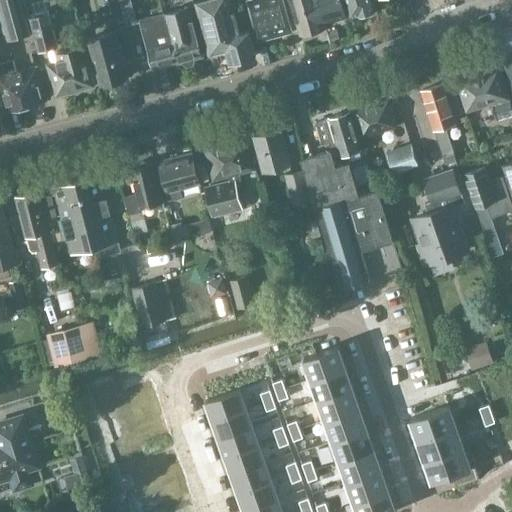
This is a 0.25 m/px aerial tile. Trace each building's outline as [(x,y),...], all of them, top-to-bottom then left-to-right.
[(0,0),(0,15),(6,39),(32,32),(23,0),(0,0)] [(98,0),(105,20),(122,15),(117,0),(98,0)] [(240,32),(231,0),(201,0),(194,2),(208,54),(212,53),(213,55),(224,53),(223,50),(225,50),(229,63),(256,55),(249,30),(240,32)] [(247,0),(258,40),(288,33),(279,0),(247,0)] [(326,26),(325,23),(318,0),(289,0),(300,34),(326,26)] [(318,0),(325,23),(346,16),(341,0),(318,0)] [(345,0),(350,15),(357,13),(358,14),(361,13),(363,17),(372,14),(370,10),(374,9),(371,0),(345,0)] [(133,7),(123,10),(127,25),(137,22),(133,7)] [(164,14),(177,63),(181,62),(185,66),(193,64),(194,58),(202,56),(188,8),(164,14)] [(43,13),(31,16),(40,50),(59,45),(50,11),(43,13)] [(144,34),(153,69),(177,63),(164,14),(153,17),(144,34)] [(336,29),(327,31),(330,40),(339,37),(336,29)] [(99,84),(127,77),(114,30),(86,37),(99,84)] [(76,55),(74,49),(64,52),(65,58),(49,63),(58,96),(95,86),(85,53),(76,55)] [(15,60),(6,62),(0,63),(0,85),(6,110),(25,104),(26,108),(37,105),(36,101),(46,99),(38,65),(17,71),(15,60)] [(511,112),(511,107),(499,65),(456,79),(466,111),(492,103),(496,117),(511,112)] [(443,82),(422,89),(435,132),(443,157),(454,153),(453,150),(445,124),(455,121),(443,82)] [(361,137),(396,126),(388,99),(353,110),(361,137)] [(328,117),(315,121),(322,143),(329,141),(332,149),(337,148),(339,155),(361,149),(350,111),(328,117)] [(262,171),(290,164),(281,128),(253,136),(262,171)] [(254,169),(245,136),(204,146),(213,179),(232,174),(233,179),(205,187),(212,216),(244,208),(237,182),(242,181),(240,173),(254,169)] [(394,173),(418,165),(411,144),(387,151),(394,173)] [(454,153),(443,157),(445,163),(467,156),(464,146),(453,150),(454,153)] [(336,165),(332,149),(302,158),(340,284),(401,266),(378,187),(358,193),(349,161),(336,165)] [(191,153),(159,161),(169,200),(182,196),(180,189),(200,183),(191,153)] [(147,164),(144,161),(136,163),(135,167),(130,169),(137,193),(125,196),(130,214),(142,211),(143,211),(141,206),(162,201),(152,163),(147,164)] [(511,161),(502,165),(511,194),(511,161)] [(372,180),(367,164),(353,168),(358,184),(372,180)] [(488,179),(484,167),(464,174),(484,232),(493,229),(496,228),(491,215),(511,207),(511,206),(502,175),(488,179)] [(294,203),(310,199),(303,169),(286,174),(294,203)] [(424,264),(469,249),(454,205),(463,202),(452,169),(425,179),(432,199),(424,202),(428,212),(412,217),(421,243),(418,245),(424,264)] [(100,174),(77,180),(94,246),(97,256),(120,250),(100,174)] [(71,252),(94,246),(77,180),(54,186),(71,252)] [(42,267),(56,263),(51,243),(49,234),(38,191),(16,197),(29,247),(33,251),(38,250),(42,267)] [(1,200),(0,199),(0,277),(11,275),(9,263),(16,262),(1,200)] [(130,214),(129,214),(134,234),(147,230),(142,211),(130,214)] [(181,222),(169,225),(173,238),(185,235),(181,222)] [(484,232),(481,233),(485,244),(489,256),(500,252),(498,244),(493,229),(484,232)] [(59,232),(49,234),(51,243),(61,240),(59,232)] [(245,275),(230,279),(237,307),(252,303),(245,275)] [(169,333),(166,318),(176,315),(167,276),(130,285),(140,325),(142,325),(146,340),(169,333)] [(222,278),(206,282),(210,295),(225,291),(222,278)] [(102,352),(93,319),(46,331),(48,336),(40,338),(45,360),(53,358),(55,364),(102,352)] [(338,345),(304,357),(311,378),(346,366),(338,345)] [(346,366),(311,378),(319,399),(353,386),(346,366)] [(282,378),(273,382),(276,391),(285,387),(282,378)] [(116,386),(93,394),(98,407),(110,402),(117,423),(156,410),(148,387),(120,397),(116,386)] [(353,386),(319,399),(326,419),(360,407),(353,386)] [(285,387),(276,391),(279,399),(288,396),(285,387)] [(240,388),(206,400),(212,419),(247,407),(240,388)] [(270,388),(261,392),(264,400),(273,397),(270,388)] [(431,412),(411,419),(418,440),(457,426),(450,406),(454,405),(450,392),(427,400),(431,412)] [(273,397),(264,400),(267,409),(277,406),(273,397)] [(489,404),(479,407),(482,416),(492,413),(489,404)] [(247,407),(212,419),(219,437),(253,425),(247,407)] [(360,407),(326,419),(333,440),(367,428),(360,407)] [(125,445),(113,449),(117,461),(139,453),(136,442),(164,432),(156,410),(117,423),(125,445)] [(492,414),(483,417),(486,426),(495,423),(492,414)] [(35,485),(30,468),(38,465),(23,415),(0,421),(0,480),(9,478),(13,491),(35,485)] [(297,420),(287,423),(290,432),(300,428),(297,420)] [(253,425),(219,437),(225,455),(259,443),(253,425)] [(283,425),(274,428),(277,437),(286,433),(283,425)] [(457,426),(418,440),(426,460),(464,447),(457,426)] [(300,428),(290,432),(293,441),(303,437),(300,428)] [(367,428),(333,440),(340,460),(375,448),(367,428)] [(286,433),(277,437),(280,446),(289,442),(286,433)] [(259,443),(225,455),(231,473),(266,461),(259,443)] [(464,447),(426,460),(433,482),(453,475),(457,486),(480,478),(475,465),(471,467),(464,447)] [(375,448),(340,460),(348,481),(382,469),(375,448)] [(75,457),(71,459),(76,471),(87,468),(81,451),(73,454),(75,457)] [(139,453),(117,461),(121,473),(133,469),(141,490),(180,476),(172,454),(143,464),(139,453)] [(266,461),(231,473),(238,491),(272,479),(266,461)] [(296,461),(286,464),(290,473),(299,470),(296,461)] [(311,461),(302,464),(305,473),(314,470),(311,461)] [(382,469),(348,481),(355,501),(389,489),(382,469)] [(299,470),(290,473),(293,482),(302,478),(299,470)] [(314,470),(305,473),(308,482),(317,478),(314,470)] [(148,511),(145,511),(160,511),(159,509),(188,499),(180,476),(141,490),(148,511)] [(272,479),(238,491),(244,509),(278,497),(272,479)] [(389,489),(355,501),(358,511),(393,511),(397,511),(389,489)] [(283,511),(278,497),(244,509),(245,511),(283,511)] [(309,497),(299,500),(302,509),(312,506),(309,497)] [(326,502),(316,505),(318,511),(324,511),(329,511),(326,502)]
